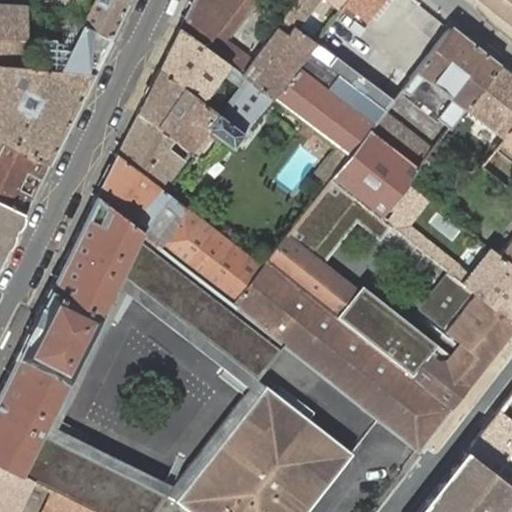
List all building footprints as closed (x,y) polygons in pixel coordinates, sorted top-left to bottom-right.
[(91,72),(108,37),(126,2),(120,0),(90,0),(80,23),(67,48),(51,48),(50,69),(91,72)] [(191,0),(177,29),(224,64),(239,75),(270,98),(271,97),(306,52),(313,43),(293,27),(291,25),(283,18),(281,20),(275,28),(251,60),(223,40),(253,0),(191,0)] [(296,0),(295,2),(283,18),(291,25),(293,27),(314,0),(328,0),(340,9),(345,2),(346,0),(296,0)] [(346,0),(345,2),(354,10),(365,19),(379,0),(346,0)] [(511,0),(478,0),(511,26),(511,0)] [(0,3),(0,65),(20,66),(22,5),(0,3)] [(496,65),(449,27),(421,62),(415,69),(414,70),(402,87),(450,123),(462,108),(496,65)] [(177,29),(157,69),(197,100),(224,64),(177,29)] [(306,52),(271,97),(336,146),(348,155),(329,178),(352,197),(359,202),(376,216),(384,206),(404,182),(415,167),(367,130),(382,111),(383,110),(392,99),(334,56),(325,67),(306,52)] [(415,69),(421,62),(416,57),(410,65),(415,69)] [(0,138),(46,162),(68,117),(91,72),(50,69),(20,66),(0,65),(0,138)] [(511,125),(511,76),(496,65),(462,108),(502,138),(511,125)] [(157,69),(136,112),(172,140),(189,153),(193,156),(194,156),(212,132),(232,147),(242,134),(241,133),(197,100),(157,69)] [(430,148),(382,111),(367,130),(415,167),(419,162),(426,153),(430,148)] [(136,112),(114,155),(158,188),(163,192),(193,156),(189,153),(172,140),(136,112)] [(511,125),(502,138),(494,149),(481,165),(508,187),(511,181),(511,125)] [(0,201),(22,212),(46,162),(0,138),(0,201)] [(311,177),(323,186),(329,178),(348,155),(336,146),(311,177)] [(426,153),(419,162),(425,167),(432,157),(426,153)] [(154,244),(231,304),(260,267),(184,208),(163,192),(158,188),(114,155),(93,197),(138,233),(154,244)] [(329,178),(265,261),(409,375),(426,355),(430,350),(308,253),(352,197),(329,178)] [(404,182),(384,206),(392,213),(405,223),(425,198),(404,182)] [(59,494),(94,511),(157,511),(166,499),(39,434),(65,383),(99,314),(119,276),(255,382),(284,346),(138,233),(93,197),(48,289),(47,288),(13,357),(14,358),(0,385),(0,465),(19,475),(26,479),(35,483),(59,494)] [(0,254),(22,212),(0,201),(0,254)] [(376,216),(359,202),(352,211),(375,229),(382,220),(376,216)] [(392,213),(385,223),(446,270),(460,282),(467,274),(404,224),(405,223),(392,213)] [(511,235),(497,255),(511,266),(511,235)] [(473,292),(511,323),(511,266),(497,255),(487,247),(480,242),(475,249),(482,254),(467,274),(460,282),(473,292)] [(231,304),(235,307),(284,346),(416,450),(450,407),(423,386),(409,375),(265,261),(260,267),(231,304)] [(442,330),(473,292),(460,282),(446,270),(415,309),(442,330)] [(39,434),(166,499),(177,505),(266,390),(255,382),(119,276),(39,434)] [(484,363),(511,328),(511,323),(473,292),(442,330),(484,363)] [(423,386),(450,407),(462,392),(467,386),(445,369),(443,361),(435,362),(426,355),(409,375),(423,386)] [(511,389),(463,452),(510,490),(511,491),(511,389)] [(266,390),(177,505),(186,511),(304,511),(349,454),(266,390)] [(511,511),(501,502),(510,490),(463,452),(416,511),(511,511)] [(0,465),(0,511),(94,511),(59,494),(35,483),(26,479),(19,475),(0,465)]
